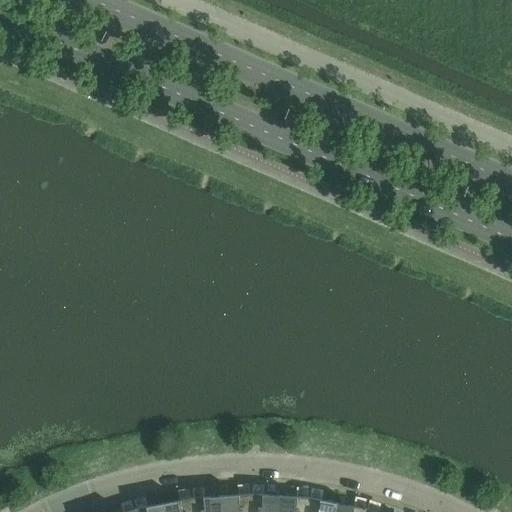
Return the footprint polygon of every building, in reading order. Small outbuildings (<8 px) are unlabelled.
[(251,511),(251,494),(222,496),(222,511),(251,511)] [(279,511),(280,496),(251,494),(251,511),(279,511)] [(222,511),(222,496),(192,498),(194,511),(222,511)] [(280,496),(279,511),(307,511),(309,498),(280,496)] [(194,511),(192,498),(165,504),(164,504),(165,511),(194,511)] [(309,498),(307,511),(336,511),(338,504),(309,498)]
